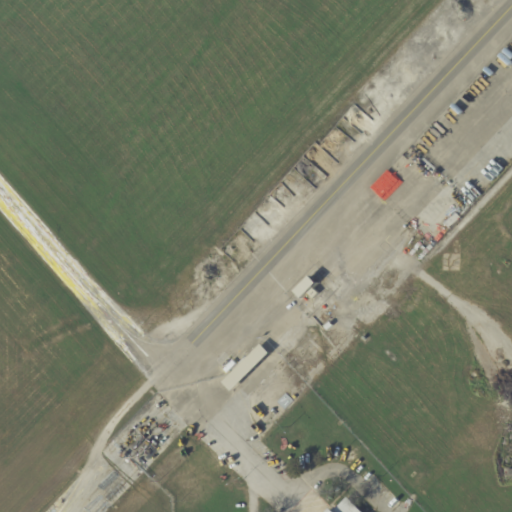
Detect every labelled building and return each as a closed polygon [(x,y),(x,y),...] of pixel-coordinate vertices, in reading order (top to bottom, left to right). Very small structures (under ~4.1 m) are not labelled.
[(297,292),(312,276),(319,284),(316,287),(322,293),(317,298),(311,292),(304,299),(297,292)] [(264,345),(272,353),(234,391),(225,382),(263,344),(264,345)] [(218,365),(226,356),(234,364),(226,373),(218,365)] [(289,384),(298,376),(301,379),(293,388),(289,384)] [(363,511),(328,511),(331,509),(334,511),(337,509),(338,510),(349,498),(354,502),(354,503),(363,511)]
